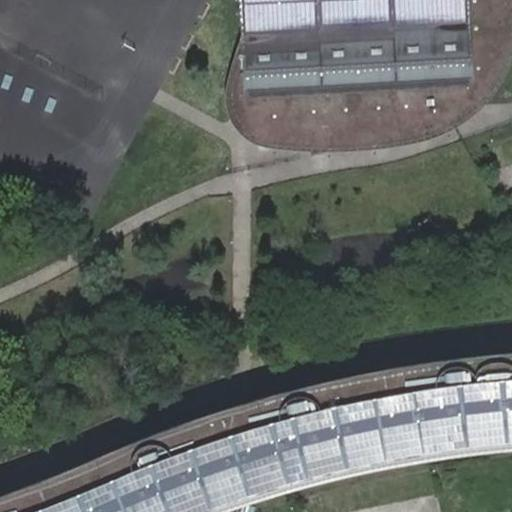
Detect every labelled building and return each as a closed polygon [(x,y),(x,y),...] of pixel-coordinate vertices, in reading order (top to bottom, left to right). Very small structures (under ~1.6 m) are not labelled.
[(511,0),(240,0),(243,40),(246,97),(250,97),(252,129),(247,129),(244,133),(253,139),(263,143),(274,145),(296,147),(325,148),(361,147),(385,144),(417,139),(437,133),(456,124),(455,106),(479,105),(489,94),(496,84),(504,68),(507,63),(511,45),(511,0)] [(239,127),(244,133),(247,129),(252,129),(250,97),(246,97),(243,40),(233,74),(229,89),(228,98),(230,108),(232,116),(239,127)] [(468,119),(485,105),(479,105),(455,106),(456,124),(456,128),(468,119)] [(0,511),(240,511),(232,509),(229,502),(229,499),(243,495),(243,484),(257,480),(261,492),(310,479),(336,472),(360,466),(412,456),(412,453),(459,446),(495,442),(511,440),(511,352),(487,355),(443,360),(399,366),(401,374),(390,376),(388,368),(341,378),(301,387),(262,398),(222,409),(187,421),(121,447),(92,459),(96,468),(45,489),(0,505),(0,511)] [(257,480),(243,484),(243,495),(229,499),(229,502),(261,492),(257,480)]
